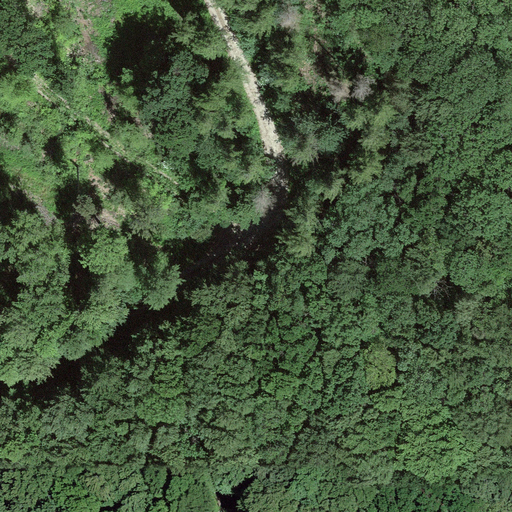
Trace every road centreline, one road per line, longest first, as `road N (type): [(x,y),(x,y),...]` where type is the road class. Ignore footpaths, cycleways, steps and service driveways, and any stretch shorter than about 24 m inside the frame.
road 1 (track): [(0,345),(100,309),(174,269),(175,0)]
road 2 (track): [(174,269),(343,465),(395,511)]
